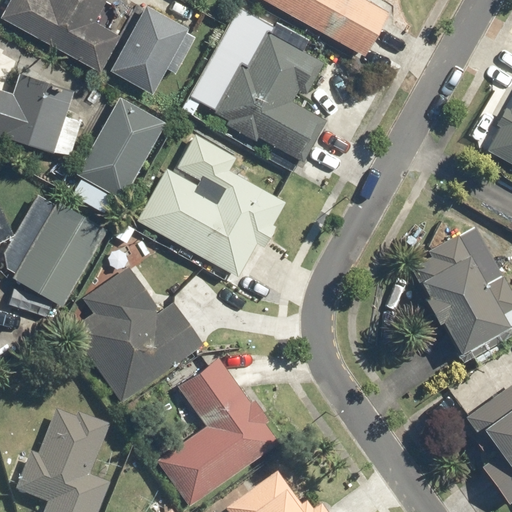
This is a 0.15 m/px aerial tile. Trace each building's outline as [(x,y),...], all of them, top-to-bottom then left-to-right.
[(10,0),(2,14),(95,67),(114,35),(92,23),(104,0),(10,0)] [(388,10),(368,0),(272,0),(367,50),(388,10)] [(111,70),(152,92),(188,26),(147,4),(111,70)] [(300,161),(323,119),(291,102),(299,89),(308,93),(325,61),(267,32),(256,54),(255,54),(242,76),(238,73),(215,115),(300,161)] [(67,107),(66,107),(72,89),(15,70),(8,91),(0,88),(0,134),(55,150),(67,107)] [(77,169),(123,195),(165,121),(119,95),(77,169)] [(511,105),(505,118),(506,118),(489,149),(511,162),(511,105)] [(240,277),(256,249),(261,252),(290,203),(228,167),(212,195),(166,168),(137,217),(240,277)] [(59,198),(17,274),(66,301),(108,225),(59,198)] [(511,293),(477,233),(417,267),(469,358),(511,332),(511,293)] [(162,303),(135,262),(83,295),(91,307),(67,322),(95,366),(100,364),(122,397),(200,347),(169,299),(162,303)] [(247,398),(216,354),(173,385),(200,424),(153,457),(189,507),(280,444),(248,397),(247,398)] [(511,384),(463,416),(511,491),(511,384)] [(100,511),(112,481),(90,472),(109,426),(61,406),(41,454),(32,451),(17,492),(47,503),(43,511),(100,511)] [(310,511),(280,471),(228,510),(229,511),(310,511)]
